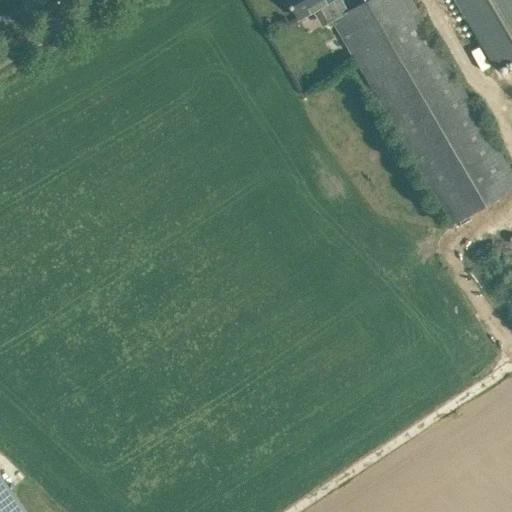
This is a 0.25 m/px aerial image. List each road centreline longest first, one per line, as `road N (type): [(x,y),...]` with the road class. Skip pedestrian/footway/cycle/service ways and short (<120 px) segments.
road 1 (track): [(294,511),(511,370)]
road 2 (track): [(511,211),(454,247),(511,338)]
road 3 (track): [(425,0),(511,147)]
